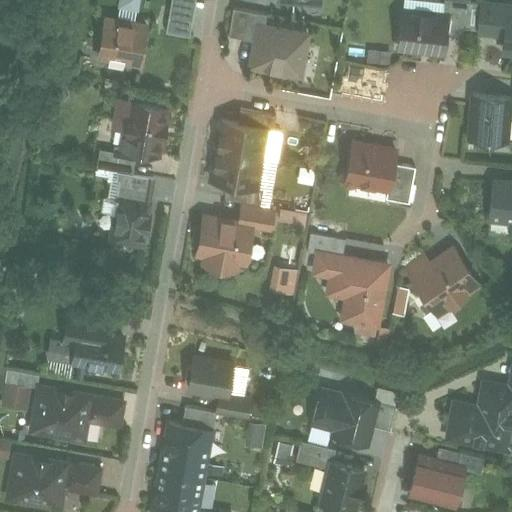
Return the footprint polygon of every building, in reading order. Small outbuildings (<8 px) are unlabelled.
[(113,0),(113,6),(134,10),(135,0),(113,0)] [(195,0),(170,0),(165,35),(188,39),(195,0)] [(442,13),(440,35),(457,36),(463,2),(443,0),(438,0),(437,13),(442,13)] [(511,4),(474,2),(472,37),(496,38),(495,55),(511,55),(511,4)] [(394,9),(391,52),(438,56),(440,35),(442,13),(437,13),(394,9)] [(225,36),(252,40),(254,24),(262,25),(263,17),(228,12),(225,36)] [(141,68),(147,23),(133,21),(133,24),(117,22),(118,19),(103,16),(96,61),(141,68)] [(262,25),(254,24),(252,40),(247,72),(303,80),(310,32),(262,25)] [(503,142),(506,94),(464,91),(461,140),(503,142)] [(161,158),(168,108),(114,99),(109,128),(120,130),(117,151),(134,153),(161,158)] [(239,112),(237,123),(268,127),(268,130),(279,132),(281,115),(272,114),(271,117),(239,112)] [(296,117),(281,115),(279,132),(294,134),(296,117)] [(237,123),(216,120),(207,180),(226,183),(259,188),(268,130),(268,127),(237,123)] [(390,142),(347,136),(339,183),(382,190),(386,164),(390,142)] [(131,175),(134,153),(117,151),(112,150),(112,152),(99,150),(96,169),(120,173),(131,175)] [(409,168),(386,164),(382,190),(381,199),(404,202),(409,168)] [(120,173),(116,201),(151,207),(156,179),(131,175),(120,173)] [(511,180),(509,180),(488,178),(484,219),(503,221),(502,228),(511,228),(511,180)] [(259,188),(226,183),(223,199),(240,201),(256,204),(259,188)] [(116,201),(109,243),(143,249),(151,207),(116,201)] [(256,204),(240,201),(237,218),(237,221),(253,224),(252,230),(271,233),(275,207),(256,204)] [(276,204),(274,218),(301,222),(303,208),(276,204)] [(252,230),(253,224),(237,221),(237,218),(201,213),(194,256),(200,257),(199,265),(237,270),(238,263),(246,264),(252,230)] [(314,249),(341,254),(343,239),(309,233),(306,251),(313,252),(314,249)] [(431,314),(476,285),(450,243),(425,259),(421,253),(401,267),(431,314)] [(374,329),(385,262),(341,254),(314,249),(313,252),(309,275),(326,278),(323,296),(343,299),(339,323),(374,329)] [(290,290),(292,264),(271,261),(268,287),(290,290)] [(386,308),(397,311),(404,284),(393,281),(386,308)] [(67,340),(64,364),(113,372),(120,329),(97,325),(98,318),(60,312),(56,338),(67,340)] [(179,335),(166,333),(163,347),(177,349),(179,335)] [(228,360),(187,353),(181,393),(211,397),(222,399),(223,389),(228,360)] [(446,397),(438,440),(499,451),(509,399),(511,399),(511,359),(507,359),(502,380),(476,375),(470,401),(446,397)] [(121,397),(32,382),(23,433),(79,442),(83,422),(116,428),(121,397)] [(366,425),(373,400),(312,385),(302,424),(324,430),(322,437),(361,447),(366,425)] [(222,399),(211,397),(209,411),(242,416),(246,393),(223,389),(222,399)] [(373,400),(366,425),(384,429),(390,404),(373,400)] [(195,503),(207,430),(161,423),(145,511),(229,511),(230,509),(195,503)] [(288,461),(320,468),(321,460),(327,461),(329,450),(292,442),(288,461)] [(432,448),(429,458),(459,466),(475,470),(478,460),(432,448)] [(96,465),(13,450),(4,500),(60,510),(63,490),(91,495),(96,465)] [(448,507),(459,466),(429,458),(411,454),(400,495),(448,507)] [(337,511),(350,511),(360,468),(327,461),(321,460),(320,468),(311,506),(337,511)]
